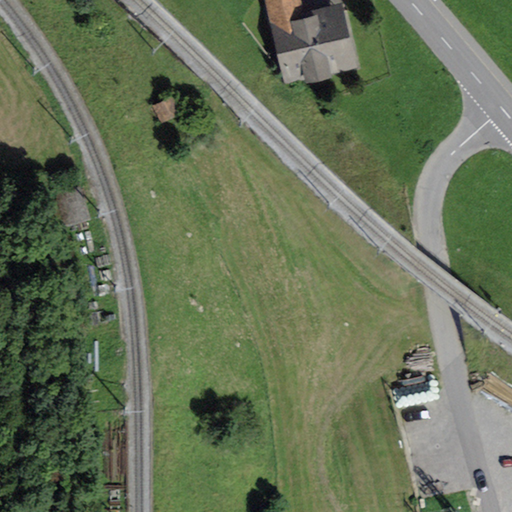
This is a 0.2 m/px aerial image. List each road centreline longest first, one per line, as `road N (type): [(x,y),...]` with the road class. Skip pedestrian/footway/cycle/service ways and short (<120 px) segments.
road 1 (residential): [(491,511),(458,395),(429,222),(443,165),(502,109)]
road 2 (secondary): [(502,109),(408,0)]
